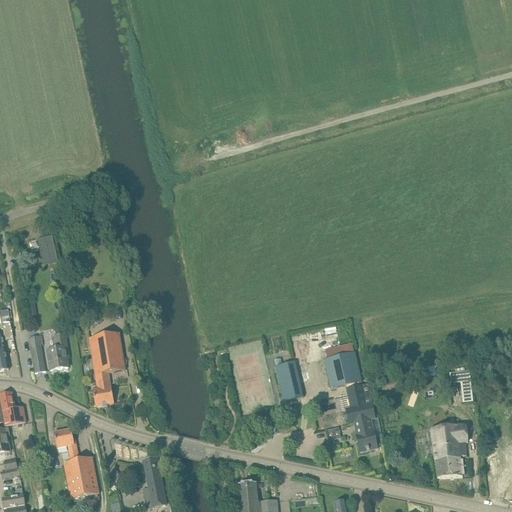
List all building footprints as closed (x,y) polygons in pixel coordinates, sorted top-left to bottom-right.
[(52,238),(37,241),(43,267),(58,263),(52,238)] [(2,325),(5,341),(13,339),(10,323),(11,323),(10,317),(3,318),(3,320),(7,320),(8,322),(2,323),(3,324),(2,325)] [(1,335),(0,334),(0,372),(9,371),(7,361),(3,342),(3,341),(2,341),(1,335)] [(119,334),(89,339),(97,391),(93,391),(96,408),(102,407),(103,409),(107,408),(107,406),(114,405),(109,374),(125,372),(119,334)] [(47,352),(50,372),(68,369),(66,355),(68,354),(65,336),(55,338),(57,350),(47,352)] [(42,337),(29,339),(33,365),(35,375),(46,373),(44,363),(43,358),(41,345),(42,345),(44,345),(42,337)] [(372,422),(376,421),(369,385),(363,386),(362,386),(359,387),(358,384),(360,384),(355,360),(354,355),(344,356),(327,360),(324,361),(331,390),(347,387),(347,390),(346,390),(350,409),(346,411),(349,427),(354,426),(355,432),(361,431),(362,436),(356,437),(360,453),(369,451),(369,449),(376,447),(377,450),(377,449),(374,433),(372,422)] [(276,368),(275,368),(284,403),(303,398),(300,383),(310,380),(305,361),(287,365),(285,358),(274,361),(276,368)] [(0,396),(0,403),(2,413),(5,428),(26,424),(23,409),(15,410),(12,394),(0,396)] [(465,426),(430,431),(437,482),(462,478),(459,458),(467,457),(465,444),(468,444),(465,426)] [(7,437),(9,437),(8,429),(0,431),(0,454),(10,453),(7,437)] [(333,430),(325,432),(327,442),(336,440),(333,430)] [(54,434),(57,450),(68,448),(71,463),(64,464),(71,501),(99,495),(92,459),(93,459),(79,461),(75,439),(73,439),(71,431),(54,434)] [(511,455),(491,457),(492,483),(511,482),(511,455)] [(149,490),(143,491),(147,510),(166,506),(157,459),(143,461),(149,490)] [(4,463),(6,472),(17,469),(15,461),(4,463)] [(14,482),(15,485),(21,483),(19,470),(1,474),(3,480),(13,478),(14,482)] [(239,509),(231,509),(231,511),(277,511),(277,502),(258,504),(256,484),(237,486),(239,509)] [(2,500),(4,510),(25,506),(23,496),(22,490),(16,491),(17,497),(2,500)] [(333,504),(334,511),(347,511),(346,502),(333,504)]
